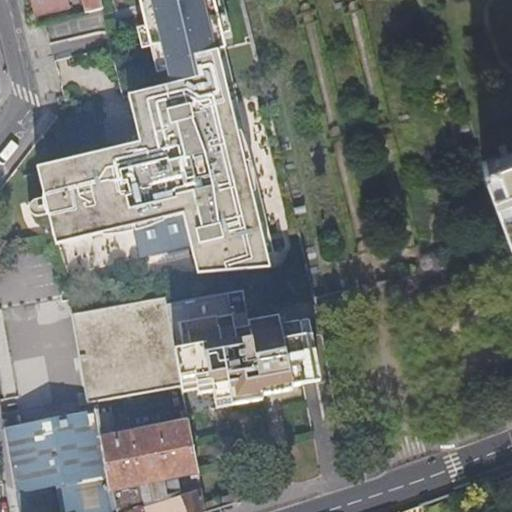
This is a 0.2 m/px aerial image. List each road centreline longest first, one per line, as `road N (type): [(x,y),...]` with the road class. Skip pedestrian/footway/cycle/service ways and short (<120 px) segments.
road 1 (secondary): [(511,448),(332,511)]
road 2 (residential): [(0,3),(20,92),(0,125)]
